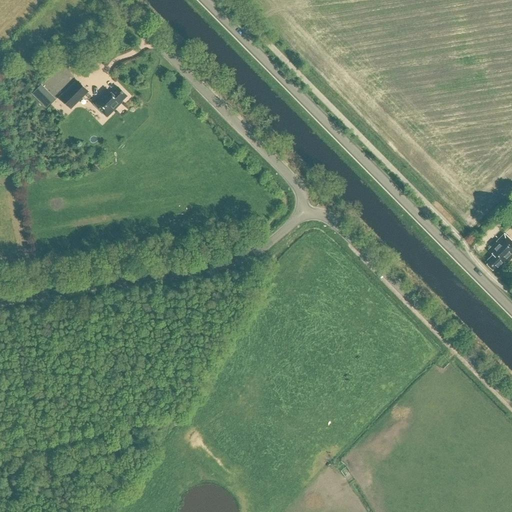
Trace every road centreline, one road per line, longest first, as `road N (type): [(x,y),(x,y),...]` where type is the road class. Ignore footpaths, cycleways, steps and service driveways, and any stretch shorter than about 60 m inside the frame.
road 1 (secondary): [(511,310),(203,0)]
road 2 (unclassified): [(0,300),(257,257),(301,212)]
road 3 (unclassified): [(301,212),(299,186),(113,0)]
road 4 (unclassified): [(511,400),(328,218),(301,212)]
